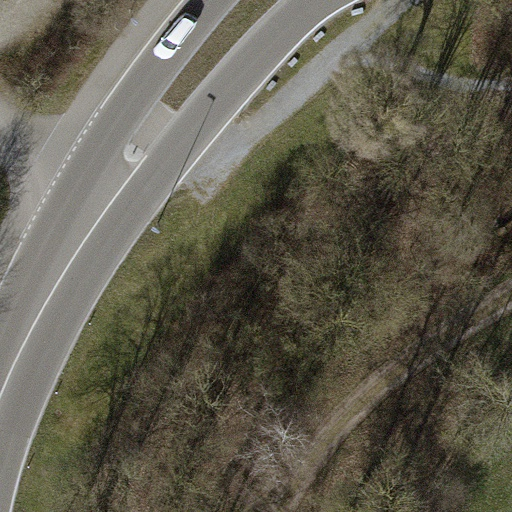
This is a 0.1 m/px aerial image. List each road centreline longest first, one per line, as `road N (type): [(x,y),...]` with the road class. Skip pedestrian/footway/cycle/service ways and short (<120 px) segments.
road 1 (track): [(511,295),(410,350),(344,411),(272,511)]
road 2 (secondary): [(87,198),(226,61),(302,0)]
road 3 (secondary): [(204,0),(123,109),(87,198)]
road 4 (secondary): [(0,370),(13,328),(87,198)]
